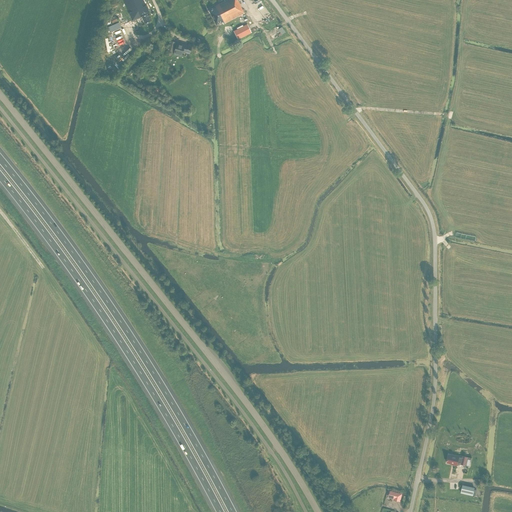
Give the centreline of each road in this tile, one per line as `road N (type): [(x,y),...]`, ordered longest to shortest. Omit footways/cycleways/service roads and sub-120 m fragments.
road 1 (unclassified): [(410,511),(435,385),(431,218),(270,0)]
road 2 (tertiary): [(316,511),(236,391),(0,95)]
road 3 (motorway): [(235,511),(125,323),(0,154)]
road 4 (motorway): [(0,177),(113,331),(218,511)]
